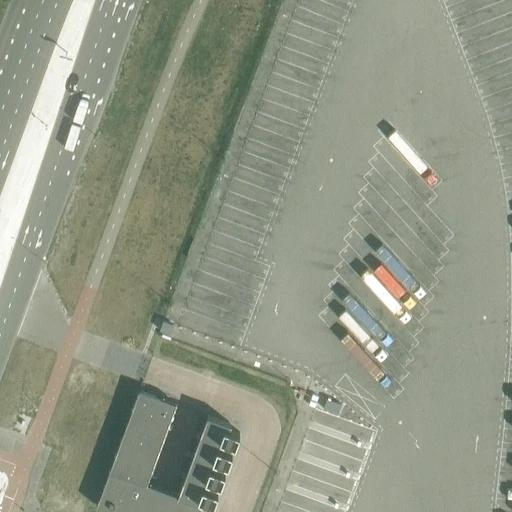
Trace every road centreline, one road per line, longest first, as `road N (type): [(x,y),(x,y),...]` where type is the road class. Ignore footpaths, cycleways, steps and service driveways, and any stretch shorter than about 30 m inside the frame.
road 1 (secondary): [(0,337),(121,0)]
road 2 (secondary): [(56,0),(0,141)]
